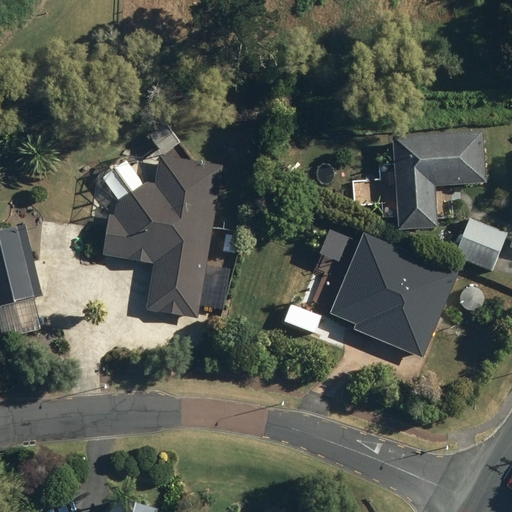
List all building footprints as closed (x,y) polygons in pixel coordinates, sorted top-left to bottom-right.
[(480,129),(389,135),(395,229),(435,226),(432,185),(483,182),(480,129)] [(108,214),(101,255),(152,263),(145,309),(196,317),(198,306),(221,310),(227,270),(204,266),(220,165),(157,155),(153,183),(146,182),(115,205),(113,215),(108,214)] [(468,218),(453,256),(491,271),(505,233),(468,218)] [(40,329),(31,295),(39,293),(22,222),(0,227),(0,327),(3,338),(40,329)] [(348,244),(328,236),(318,258),(339,267),(348,244)] [(342,323),(362,331),(361,333),(420,358),(456,271),(396,246),(393,251),(362,238),(331,314),(343,319),(342,323)] [(154,511),(155,510),(110,499),(106,511),(154,511)]
